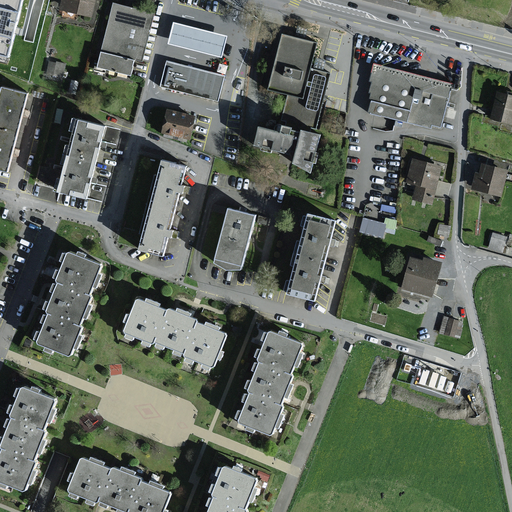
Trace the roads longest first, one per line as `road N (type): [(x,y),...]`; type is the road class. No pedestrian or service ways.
road 1 (residential): [(456,247),(469,44)]
road 2 (residential): [(0,348),(53,208)]
road 3 (residential): [(351,327),(210,288)]
road 4 (residential): [(511,505),(484,365)]
road 5 (residential): [(484,365),(351,327)]
road 6 (residential): [(456,247),(484,365)]
